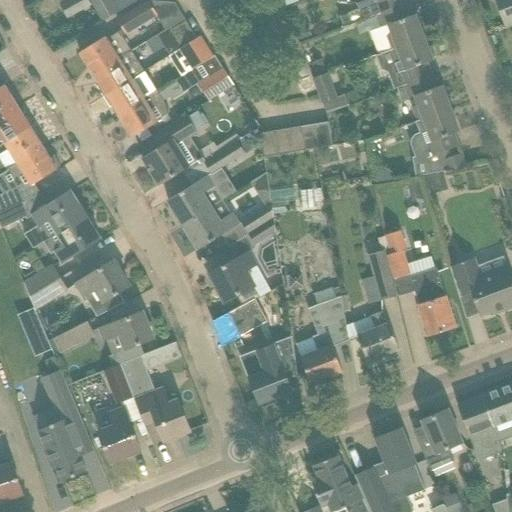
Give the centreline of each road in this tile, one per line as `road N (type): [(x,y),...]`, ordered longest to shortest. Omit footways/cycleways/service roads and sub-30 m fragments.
road 1 (residential): [(245,458),(204,353),(150,249),(0,3)]
road 2 (unclassified): [(245,458),(511,356)]
road 3 (residential): [(511,161),(454,0)]
road 4 (unclassified): [(116,511),(245,458)]
